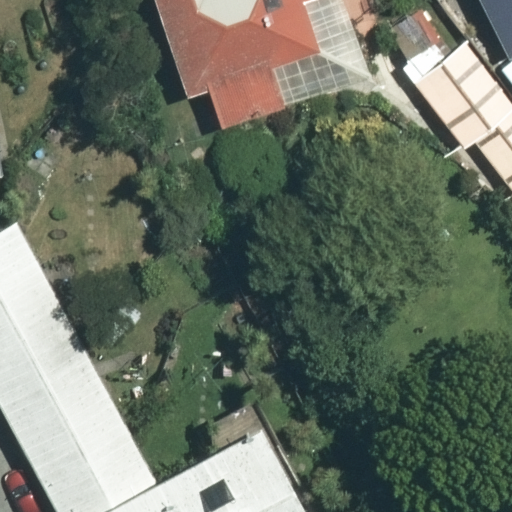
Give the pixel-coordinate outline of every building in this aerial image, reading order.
[(352,26),(342,0),(162,0),(194,90),(215,83),(226,116),(338,76),(323,36),(352,26)] [(426,0),(391,0),(378,7),(412,69),(452,47),(426,0)] [(511,47),(511,0),(487,0),(511,48),(511,47)] [(510,105),(473,46),(420,79),(457,138),(510,105)] [(511,120),(480,154),(511,184),(511,120)] [(0,168),(9,166),(0,125),(0,168)] [(0,225),(0,385),(68,511),(324,511),(270,415),(163,474),(20,214),(0,225)]
